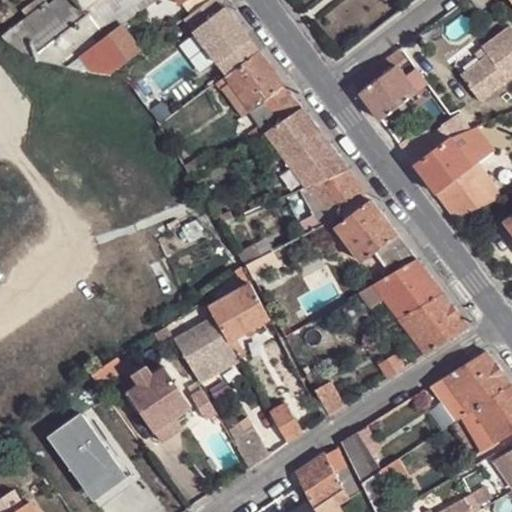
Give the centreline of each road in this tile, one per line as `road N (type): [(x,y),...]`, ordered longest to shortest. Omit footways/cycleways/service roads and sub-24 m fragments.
road 1 (residential): [(216,511),(496,324)]
road 2 (residential): [(320,92),(496,324)]
road 3 (residential): [(444,0),(320,92)]
